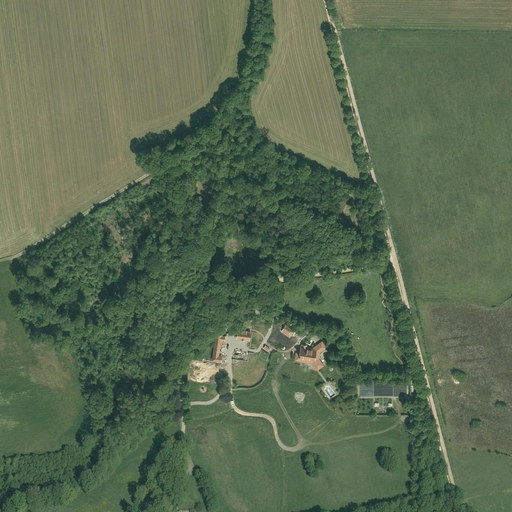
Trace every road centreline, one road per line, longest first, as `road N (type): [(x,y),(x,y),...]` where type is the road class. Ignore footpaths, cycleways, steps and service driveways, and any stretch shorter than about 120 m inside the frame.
road 1 (track): [(0,261),(184,157),(242,174),(280,199),(390,241)]
road 2 (unclassified): [(145,511),(182,439),(187,350),(274,280)]
road 3 (unknown): [(181,407),(211,403),(228,357),(264,342),(273,311),(241,308)]
